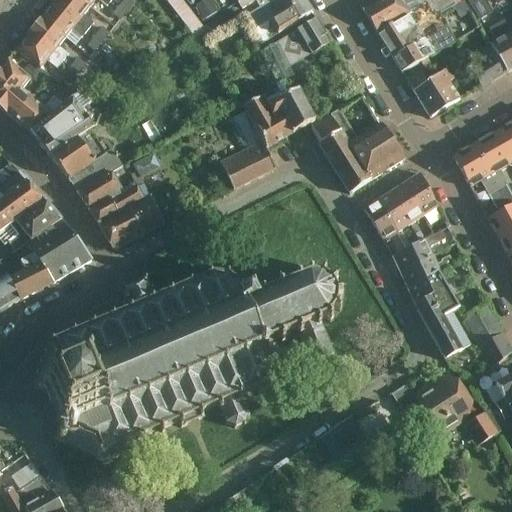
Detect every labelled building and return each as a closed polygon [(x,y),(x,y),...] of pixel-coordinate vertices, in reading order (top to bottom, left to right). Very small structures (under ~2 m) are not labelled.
[(0,0),(0,13),(0,14),(9,4),(11,0),(0,0)] [(58,0),(55,5),(88,32),(94,24),(84,16),(90,9),(79,0),(58,0)] [(79,0),(90,9),(97,0),(107,9),(113,1),(111,0),(79,0)] [(123,0),(119,6),(127,12),(135,3),(131,0),(123,0)] [(182,0),(165,0),(193,37),(204,29),(182,0)] [(204,18),(216,10),(210,0),(202,0),(196,4),(204,18)] [(239,0),(236,2),(241,11),(255,3),(259,9),(266,5),(271,2),(274,0),(239,0)] [(259,10),(246,17),(254,31),(269,22),(268,21),(273,18),(275,17),(304,0),(303,0),(274,0),(271,2),(266,5),(259,9),(259,10)] [(273,18),(268,21),(269,22),(276,35),(311,14),(312,15),(304,0),(275,17),(273,18)] [(386,0),(364,13),(375,34),(433,2),(441,15),(440,15),(441,16),(466,0),(386,0)] [(375,34),(392,60),(426,39),(422,31),(433,26),(437,34),(447,28),(440,15),(441,15),(433,2),(375,34)] [(71,32),(82,40),(88,32),(55,5),(42,20),(65,39),(71,32)] [(127,12),(119,6),(112,16),(120,22),(127,12)] [(279,40),(257,53),(274,87),(282,83),(294,77),(288,65),(308,53),(328,41),(318,25),(312,15),(311,14),(276,35),(279,40)] [(511,71),(511,17),(500,24),(485,33),(491,44),(492,45),(508,74),(511,71)] [(30,35),(63,63),(68,56),(58,48),(65,39),(42,20),(30,35)] [(94,38),(102,44),(110,34),(101,28),(94,38)] [(392,59),(401,74),(403,74),(420,64),(428,59),(434,55),(456,43),(447,28),(437,34),(426,39),(425,40),(392,60),(392,59)] [(46,63),(57,71),(63,63),(30,35),(18,51),(41,70),(46,63)] [(102,44),(94,38),(87,47),(95,53),(102,44)] [(469,71),(482,90),(508,73),(508,74),(492,45),(491,44),(480,51),(486,61),(469,71)] [(110,50),(105,46),(101,51),(107,55),(110,50)] [(184,47),(154,59),(156,66),(164,63),(176,58),(187,54),(184,47)] [(69,69),(77,76),(84,66),(76,60),(69,69)] [(0,72),(0,92),(22,90),(30,81),(8,63),(0,72)] [(412,92),(431,121),(431,120),(460,101),(460,100),(449,84),(460,77),(453,66),(427,83),(423,75),(409,84),(414,91),(413,92),(413,91),(412,92)] [(77,76),(69,69),(62,78),(71,84),(77,76)] [(118,94),(111,79),(100,85),(107,99),(118,94)] [(278,93),(264,100),(268,107),(272,104),(290,137),(292,136),(315,123),(314,122),(315,122),(299,92),(298,93),(298,91),(289,96),(282,83),(274,87),(278,93)] [(32,98),(15,120),(27,130),(30,134),(77,97),(65,87),(61,94),(58,92),(46,108),(33,97),(32,98)] [(0,107),(7,113),(15,120),(32,98),(22,90),(0,92),(0,107)] [(48,155),(52,160),(89,132),(97,126),(101,117),(97,110),(93,112),(89,105),(92,103),(85,92),(77,97),(30,134),(46,156),(48,155)] [(268,107),(264,100),(263,99),(242,110),(245,114),(230,121),(245,152),(260,180),(275,173),(275,172),(265,151),(290,137),(272,104),(268,107)] [(330,116),(311,128),(320,144),(318,146),(350,197),(351,197),(350,195),(370,183),(404,161),(382,125),(349,146),(330,116)] [(511,124),(496,133),(511,161),(511,124)] [(69,183),(77,194),(112,173),(113,174),(122,169),(116,159),(117,158),(116,156),(115,157),(111,151),(105,155),(89,132),(52,160),(69,183)] [(475,146),(508,205),(511,202),(511,195),(499,173),(511,165),(511,161),(496,133),(475,146)] [(480,184),(496,212),(508,205),(475,146),(452,158),(470,190),(480,184)] [(245,152),(220,164),(234,193),(260,180),(245,152)] [(0,234),(43,203),(18,175),(10,168),(0,175),(0,234)] [(77,194),(88,211),(94,207),(95,208),(109,199),(104,189),(116,182),(113,174),(112,173),(77,194)] [(98,225),(112,253),(142,238),(163,227),(164,227),(165,226),(150,198),(150,199),(149,197),(136,174),(129,178),(133,184),(121,191),(116,182),(104,189),(109,199),(95,208),(94,207),(88,211),(97,226),(98,225)] [(420,175),(406,185),(425,218),(438,210),(420,175)] [(405,185),(392,193),(411,226),(425,218),(406,185),(405,185)] [(392,193),(379,202),(398,235),(411,226),(392,193)] [(379,202),(364,211),(392,258),(396,256),(393,250),(396,248),(390,239),(398,235),(379,202)] [(11,250),(23,244),(60,224),(56,218),(43,203),(0,234),(0,243),(3,249),(8,245),(11,250)] [(511,206),(487,221),(497,239),(511,230),(511,206)] [(33,256),(53,285),(92,263),(61,223),(60,224),(23,244),(33,256)] [(511,230),(497,239),(507,257),(511,254),(511,230)] [(392,258),(391,259),(399,275),(434,258),(429,249),(445,241),(441,233),(425,241),(396,256),(392,258)] [(434,258),(399,275),(407,290),(424,281),(438,274),(441,273),(463,261),(458,252),(440,262),(441,263),(437,265),(434,258)] [(6,279),(19,303),(53,285),(33,256),(20,264),(24,272),(16,277),(12,270),(11,271),(5,260),(0,262),(0,276),(3,281),(6,279)] [(96,460),(104,464),(126,454),(124,447),(140,440),(142,447),(147,445),(144,438),(159,432),(162,438),(167,436),(164,430),(179,424),(182,430),(206,420),(203,413),(219,406),(227,424),(234,428),(243,424),(246,416),(239,398),(257,390),(260,396),(264,394),(261,387),(268,378),(274,381),(276,377),(270,374),(271,362),(275,361),(277,356),(272,345),(269,343),(279,339),(282,346),(286,344),(283,338),(296,332),(311,367),(333,357),(319,322),(326,319),(330,325),(334,322),(329,316),(334,311),(341,314),(342,309),(336,307),(337,299),(345,298),(344,293),(336,294),(333,287),(338,283),(336,278),(330,283),(324,278),(327,272),(322,270),(320,277),(312,276),(310,269),(306,269),(293,275),(296,281),(258,298),(253,288),(245,291),(229,279),(230,272),(226,271),(224,278),(213,276),(210,270),(205,272),(208,278),(193,284),(190,278),(185,280),(188,287),(173,293),(170,287),(166,289),(169,295),(151,302),(150,299),(151,298),(145,284),(123,293),(129,308),(128,309),(129,311),(116,317),(113,310),(109,312),(112,318),(95,325),(93,319),(88,321),(91,327),(76,333),(73,327),(69,329),(71,335),(51,344),(50,343),(49,346),(51,347),(42,376),(45,378),(44,380),(43,382),(38,380),(34,390),(45,395),(49,403),(52,403),(58,417),(57,420),(61,429),(56,441),(64,445),(65,442),(97,458),(96,460)] [(415,305),(413,306),(414,307),(425,328),(443,319),(452,314),(459,310),(438,274),(424,281),(429,292),(437,288),(439,293),(415,305)] [(0,282),(0,313),(19,303),(6,279),(3,281),(0,282)] [(424,281),(407,290),(415,305),(439,293),(437,288),(429,292),(424,281)] [(462,318),(478,348),(504,336),(503,335),(502,335),(485,305),(462,318)] [(443,319),(425,328),(444,362),(462,353),(461,352),(470,347),(452,314),(443,319)] [(477,348),(483,359),(509,345),(504,336),(478,348),(477,348)] [(483,359),(490,372),(511,355),(511,351),(509,345),(483,359)] [(495,406),(499,414),(511,406),(511,376),(495,386),(503,400),(504,401),(495,406)] [(462,428),(476,449),(501,432),(487,410),(470,421),(469,419),(442,378),(413,397),(406,386),(392,397),(406,419),(402,422),(412,437),(432,425),(440,438),(462,424),(464,426),(462,428)] [(511,416),(511,406),(499,414),(503,421),(511,416)] [(318,440),(331,460),(364,438),(352,418),(337,426),(325,434),(318,440)] [(31,464),(10,478),(15,486),(11,488),(12,489),(15,495),(19,491),(40,477),(31,464)] [(0,498),(8,511),(60,511),(62,511),(51,493),(24,509),(15,495),(12,489),(4,494),(0,496),(0,498)] [(253,511),(243,494),(221,507),(224,511),(253,511)]
